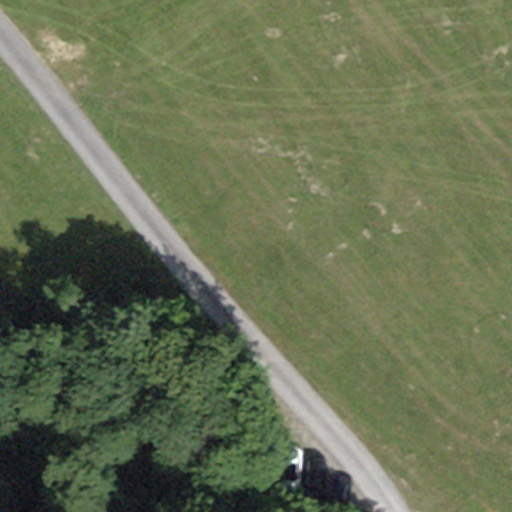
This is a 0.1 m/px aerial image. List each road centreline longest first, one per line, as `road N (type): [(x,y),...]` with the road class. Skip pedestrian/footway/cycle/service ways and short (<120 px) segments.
road 1 (unclassified): [(0,38),(391,511)]
road 2 (track): [(13,54),(81,39),(166,0)]
